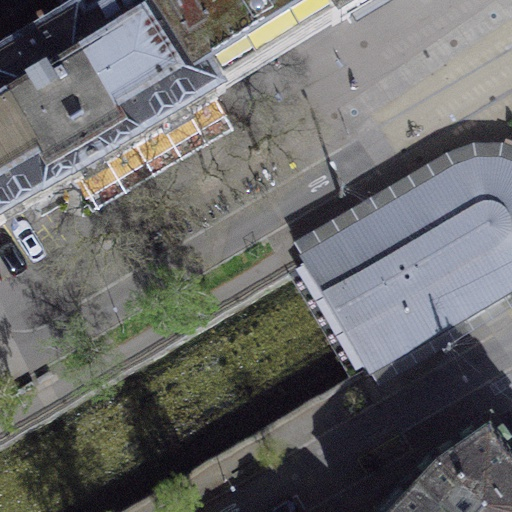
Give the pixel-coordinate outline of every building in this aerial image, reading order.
[(167,19),(170,17),(158,0),(56,0),(72,26),(0,68),(0,225),(43,200),(43,201),(67,187),(141,143),(140,143),(219,96),(167,19)] [(167,19),(219,96),(299,46),(340,21),(325,0),(158,0),(170,17),(167,19)] [(325,0),(340,21),(375,0),(325,0)] [(305,266),(371,379),(480,315),(511,296),(511,160),(500,156),(475,157),(452,165),(416,187),(298,256),(305,266)] [(420,481),(410,492),(432,511),(511,511),(511,453),(491,426),(432,468),(420,481)] [(399,503),(390,511),(432,511),(410,492),(399,503)]
